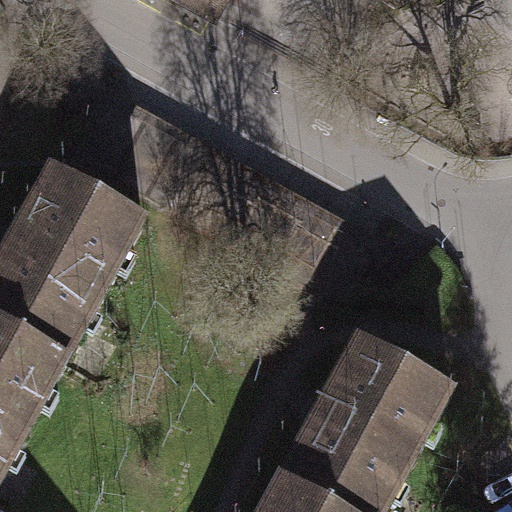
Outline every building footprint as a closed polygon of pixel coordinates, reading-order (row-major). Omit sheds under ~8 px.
[(373,251),(107,100),(76,153),(342,304),(373,251)] [(54,173),(0,274),(0,330),(68,366),(145,222),(54,173)] [(0,494),(68,366),(0,330),(0,494)] [(363,348),(287,483),(338,511),(381,511),(447,395),(363,348)] [(338,511),(287,483),(270,511),(338,511)]
